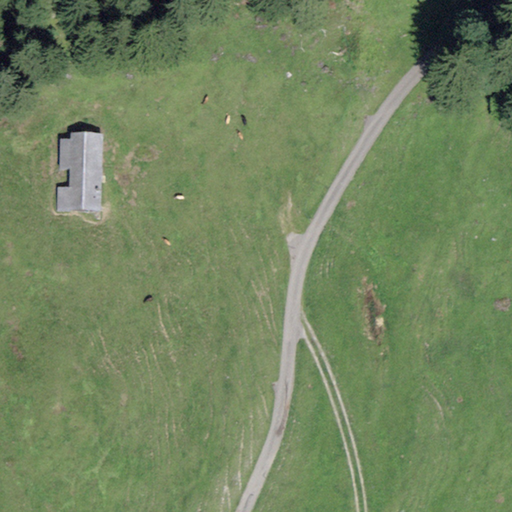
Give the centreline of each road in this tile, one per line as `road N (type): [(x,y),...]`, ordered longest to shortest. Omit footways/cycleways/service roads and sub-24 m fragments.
road 1 (unclassified): [(241,511),(277,427),(298,272),(318,221),(413,74),(507,0)]
road 2 (track): [(295,316),(353,465),(359,511)]
